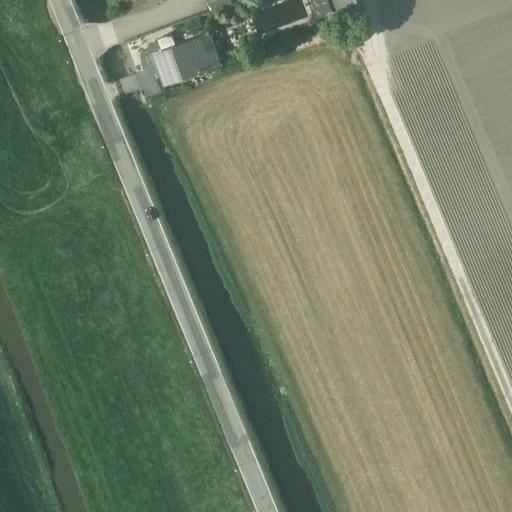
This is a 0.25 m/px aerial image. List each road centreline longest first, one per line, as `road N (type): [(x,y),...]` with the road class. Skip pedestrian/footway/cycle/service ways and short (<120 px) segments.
road 1 (residential): [(266,511),(60,0)]
road 2 (track): [(368,0),(381,34),(381,80),(511,400)]
